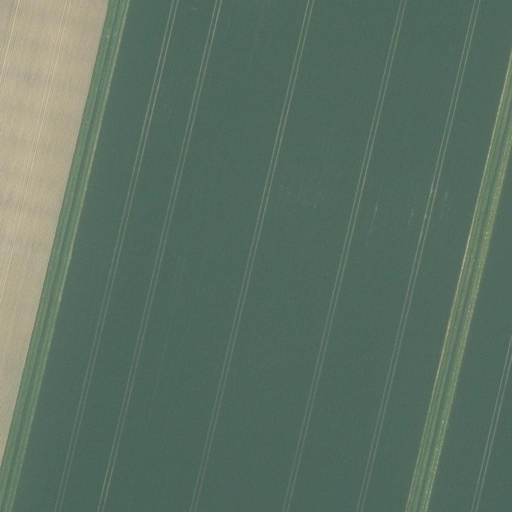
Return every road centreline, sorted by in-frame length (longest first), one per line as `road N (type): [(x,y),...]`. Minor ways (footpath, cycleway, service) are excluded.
road 1 (track): [(511,72),(409,511),(423,511),(511,131)]
road 2 (track): [(125,0),(6,511)]
road 3 (track): [(112,0),(0,482)]
